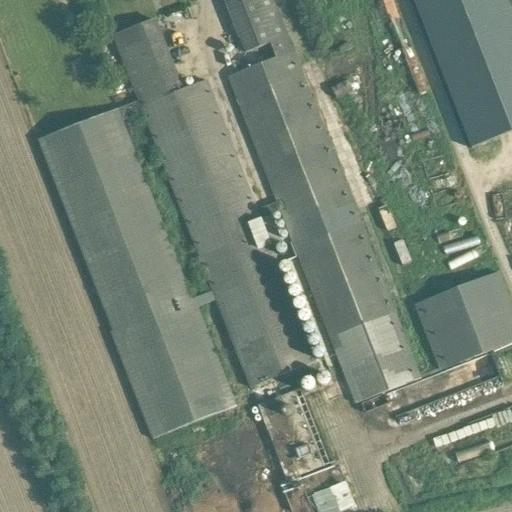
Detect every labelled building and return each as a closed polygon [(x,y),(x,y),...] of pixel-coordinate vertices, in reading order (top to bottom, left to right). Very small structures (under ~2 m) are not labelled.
[(356,406),(421,380),(272,0),(225,0),(246,54),(269,45),(274,60),(230,77),(277,203),(256,211),(207,81),(183,90),(155,21),(114,37),(122,56),(139,102),(39,141),(114,332),(111,333),(153,441),(237,408),(123,122),(144,114),(248,389),(327,359),(290,262),(277,267),(269,246),(280,242),(271,217),(281,213),(329,340),(330,340),(356,406)] [(511,42),(495,0),(401,0),(459,147),(511,126),(511,42)] [(415,305),(440,372),(511,344),(511,306),(499,273),(415,305)] [(330,465),(302,390),(258,407),(287,481),(330,465)] [(323,511),(348,511),(359,509),(351,482),(317,493),(323,511)]
